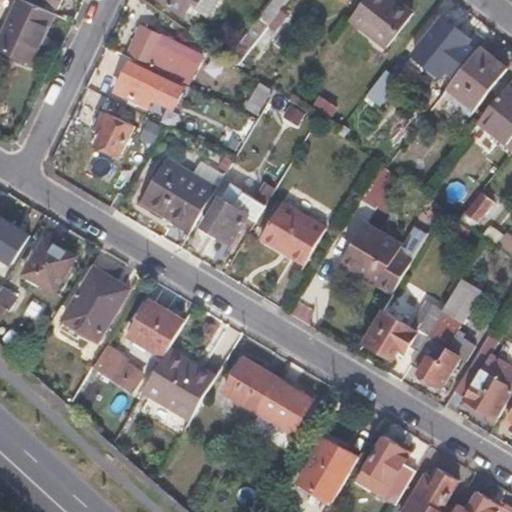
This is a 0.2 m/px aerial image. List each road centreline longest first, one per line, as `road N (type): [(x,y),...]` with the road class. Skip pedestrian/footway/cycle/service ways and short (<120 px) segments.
road 1 (residential): [(511,474),(20,176)]
road 2 (residential): [(20,176),(105,0)]
